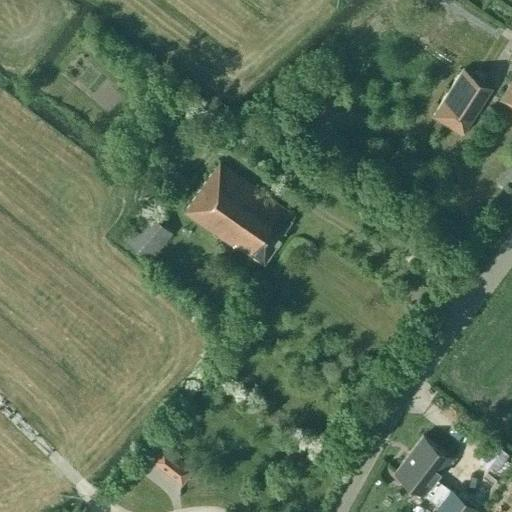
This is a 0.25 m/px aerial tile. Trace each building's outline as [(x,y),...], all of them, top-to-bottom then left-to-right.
[(461,132),(493,84),(464,65),(433,113),(461,132)] [(511,106),(511,79),(499,98),(511,106)] [(283,230),(294,215),(219,161),(183,211),(233,245),(236,242),(263,262),(285,231),(283,230)] [(148,258),(172,231),(149,211),(126,239),(148,258)] [(468,511),(463,509),(468,503),(435,477),(451,456),(423,434),(394,471),(437,504),(430,511),(468,511)] [(154,462),(180,486),(191,474),(165,449),(154,462)] [(134,495),(148,472),(137,465),(123,488),(134,495)]
